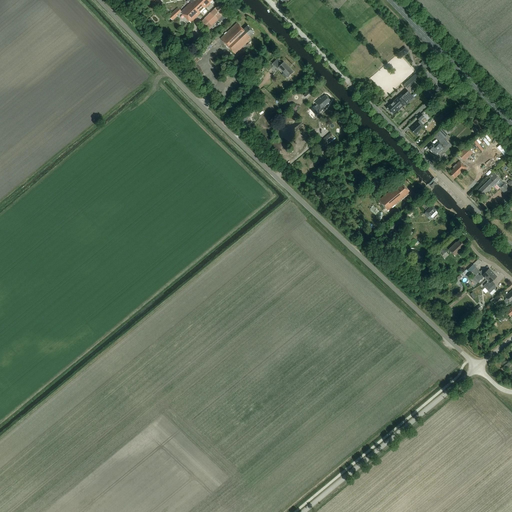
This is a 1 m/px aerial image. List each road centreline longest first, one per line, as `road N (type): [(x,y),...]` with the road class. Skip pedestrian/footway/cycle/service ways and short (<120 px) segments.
road 1 (unclassified): [(477,368),(99,0)]
road 2 (tertiary): [(511,245),(267,0)]
road 3 (tertiary): [(303,511),(477,368)]
road 4 (primary): [(511,122),(391,0)]
